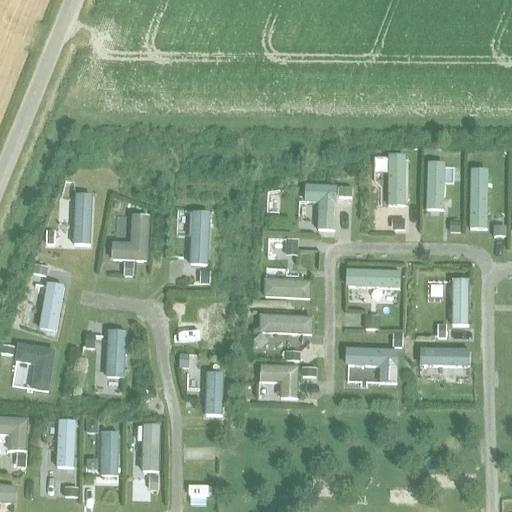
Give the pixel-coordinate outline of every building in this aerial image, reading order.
[(375,170),(374,213),(393,213),(393,170),(375,170)] [(430,220),(432,182),(416,181),(414,219),(430,220)] [(460,240),(479,240),(478,181),(459,182),(460,240)] [(319,231),(336,231),(338,187),(307,186),(306,203),(320,204),(319,231)] [(83,206),(49,204),(47,253),(81,255),(83,206)] [(149,220),(132,219),(131,248),(112,247),(112,264),(146,265),(149,220)] [(198,275),(200,222),(179,221),(177,274),(198,275)] [(450,315),(468,315),(468,274),(450,274),(450,315)] [(384,285),(338,281),(337,298),(342,299),(341,310),(382,313),(384,285)] [(56,336),(63,290),(47,287),(39,333),(56,336)] [(216,310),(189,310),(189,354),(216,354),(216,310)] [(302,345),(301,323),(248,324),(248,346),(302,345)] [(96,386),(120,385),(119,339),(95,339),(96,386)] [(55,356),(18,350),(15,367),(35,370),(31,394),(48,396),(55,356)] [(397,354),(348,352),(347,368),(380,369),(379,385),(396,386),(397,354)] [(299,372),(261,369),(260,386),(280,387),(280,403),(297,404),(299,372)] [(199,382),(196,414),(208,414),(210,382),(199,382)] [(28,425),(0,424),(0,440),(9,440),(9,456),(27,457),(28,425)] [(48,479),(67,478),(67,432),(47,432),(48,479)] [(104,486),(107,443),(90,442),(87,485),(104,486)] [(468,467),(425,474),(427,487),(470,480),(468,467)] [(188,483),(189,501),(215,499),(214,481),(188,483)] [(0,503),(13,503),(12,483),(0,483),(0,503)]
